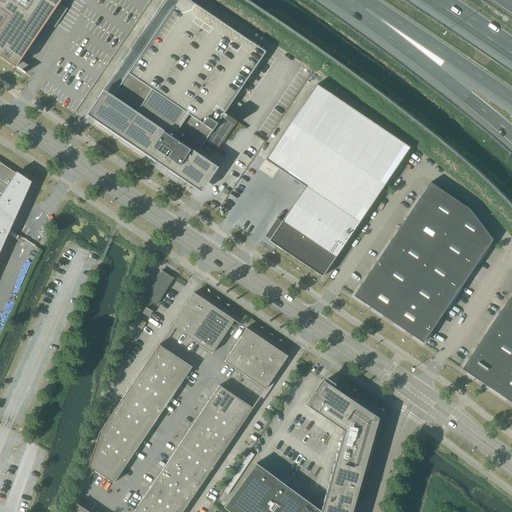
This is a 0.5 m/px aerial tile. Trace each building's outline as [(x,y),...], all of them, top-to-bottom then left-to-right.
[(0,0),(0,57),(15,67),(18,63),(20,59),(20,60),(60,0),(0,0)] [(129,71),(111,97),(94,122),(155,163),(156,163),(161,167),(163,164),(168,167),(166,170),(179,180),(196,154),(204,142),(203,142),(204,141),(207,137),(210,131),(212,132),(221,117),(225,113),(223,112),(225,110),(231,101),(232,102),(233,101),(232,100),(239,89),(240,90),(241,89),(240,88),(247,77),(248,78),(249,77),(248,76),(255,66),(256,66),(257,65),(256,64),(263,54),(264,54),(265,53),(264,52),(186,0),(177,0),(139,56),(131,67),(129,71)] [(60,4),(51,16),(47,23),(54,28),(67,9),(60,4)] [(131,67),(139,56),(131,50),(123,62),(131,67)] [(275,246),(315,273),(322,277),(327,270),(409,148),(316,85),(265,160),(305,187),(281,222),(277,218),(264,237),(269,240),(268,242),(271,244),(275,246)] [(225,113),(221,117),(234,125),(237,122),(237,121),(225,113)] [(0,251),(10,230),(20,208),(31,182),(16,172),(1,195),(0,196),(0,251)] [(429,184),(411,210),(446,234),(464,207),(429,184)] [(464,207),(446,234),(481,257),(492,240),(469,210),(464,207)] [(411,210),(397,232),(431,255),(446,234),(411,210)] [(397,232),(382,253),(417,277),(431,255),(397,232)] [(446,234),(431,255),(466,279),(481,257),(446,234)] [(382,253),(368,275),(402,298),(417,277),(382,253)] [(431,255),(417,277),(452,300),(466,279),(431,255)] [(144,298),(156,305),(173,279),(161,271),(144,298)] [(353,296),(388,320),(402,298),(368,275),(353,296)] [(417,277),(402,298),(437,322),(452,300),(417,277)] [(193,293),(182,310),(202,323),(214,307),(213,307),(204,301),(204,300),(203,300),(194,294),(194,293),(193,293)] [(402,298),(388,320),(423,343),(437,322),(402,298)] [(511,307),(506,303),(492,323),(511,336),(511,307)] [(214,307),(202,323),(223,337),(233,321),(234,322),(235,321),(234,321),(234,320),(233,320),(224,314),(223,314),(214,307)] [(143,313),(149,317),(152,312),(146,308),(143,313)] [(171,326),(191,340),(202,323),(182,310),(171,327),(171,326)] [(135,325),(141,329),(144,324),(138,320),(135,325)] [(202,323),(191,340),(212,353),(223,337),(202,323)] [(511,336),(492,323),(477,346),(511,370),(511,368),(511,336)] [(246,330),(235,345),(255,359),(267,343),(266,343),(257,336),(256,336),(247,330),(247,329),(246,329),(245,329),(246,330)] [(267,343),(255,359),(276,373),(287,357),(287,356),(286,356),(277,350),(277,349),(276,349),(267,343)] [(159,345),(147,361),(164,373),(175,356),(159,345)] [(224,362),(244,376),(255,359),(235,345),(224,362)] [(461,369),(496,393),(511,370),(477,346),(461,369)] [(175,356),(164,373),(180,384),(191,367),(175,356)] [(255,359),(244,376),(264,389),(264,390),(276,373),(255,359)] [(147,361),(139,373),(156,385),(164,373),(147,361)] [(511,370),(496,393),(511,403),(511,370)] [(139,373),(128,389),(145,400),(156,385),(139,373)] [(164,373),(156,385),(172,396),(180,384),(164,373)] [(306,407),(343,431),(372,440),(378,418),(380,412),(360,406),(333,388),(335,385),(334,384),(332,387),(330,386),(330,385),(330,384),(330,383),(329,383),(329,382),(328,382),(327,382),(326,382),(326,383),(325,383),(323,382),(315,393),(306,407)] [(156,385),(145,400),(162,412),(172,396),(156,385)] [(219,386),(208,402),(224,414),(235,397),(219,386)] [(128,389),(120,401),(137,412),(145,400),(128,389)] [(235,397),(224,414),(241,425),(252,408),(252,407),(251,408),(235,397)] [(145,400),(137,412),(154,424),(162,412),(145,400)] [(120,401),(110,417),(126,428),(137,412),(120,401)] [(208,402),(200,414),(216,425),(224,414),(208,402)] [(137,412),(126,428),(143,440),(154,424),(137,412)] [(200,414),(189,430),(205,441),(216,425),(200,414)] [(224,414),(216,425),(233,437),(241,425),(224,414)] [(110,417),(99,433),(115,444),(126,428),(110,417)] [(216,425),(205,441),(222,453),(233,437),(216,425)] [(126,428),(115,444),(132,455),(143,440),(126,428)] [(189,430),(181,442),(197,453),(205,441),(189,430)] [(372,440),(343,431),(325,495),(323,503),(320,511),(256,464),(223,508),(228,511),(351,511),(354,504),(372,440)] [(99,433),(94,447),(107,456),(115,444),(99,433)] [(205,441),(197,453),(214,464),(222,453),(205,441)] [(181,442),(170,458),(187,469),(197,453),(181,442)] [(115,444),(107,456),(124,467),(132,455),(115,444)] [(89,467),(96,473),(107,456),(94,447),(88,468),(89,468),(89,467)] [(197,453),(187,469),(203,480),(214,464),(197,453)] [(107,456),(96,473),(113,484),(124,467),(107,456)] [(170,458),(162,470),(179,481),(187,469),(170,458)] [(187,469),(179,481),(195,492),(203,480),(187,469)] [(162,470),(151,486),(168,497),(179,481),(162,470)] [(179,481),(168,497),(184,508),(195,492),(179,481)] [(151,486),(143,498),(160,509),(168,497),(151,486)] [(168,497),(160,509),(164,511),(181,511),(184,508),(168,497)] [(133,511),(157,511),(160,509),(143,498),(133,511)]
